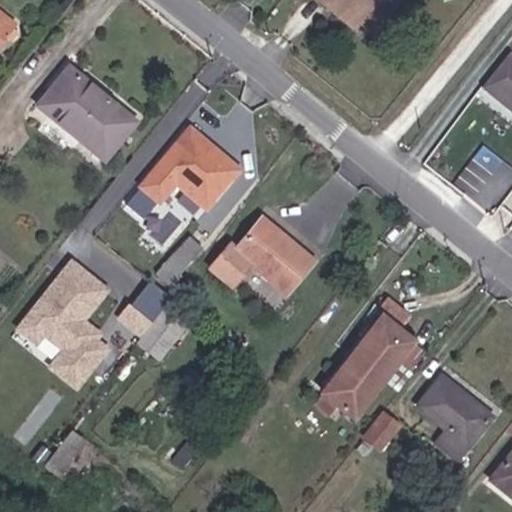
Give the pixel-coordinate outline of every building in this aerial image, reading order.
[(360,44),(391,6),(383,0),(298,0),(296,3),(309,14),(314,8),(346,33),(360,44)] [(341,38),(346,33),(314,8),(309,14),(341,38)] [(511,136),(511,77),(491,60),(463,96),(511,136)] [(45,92),(54,98),(68,84),(57,76),(45,92)] [(31,107),(89,156),(117,124),(68,84),(54,98),(45,92),(31,107)] [(168,182),(197,207),(229,168),(215,157),(209,162),(176,136),(134,186),(150,201),(168,182)] [(285,295),(311,264),(253,218),(230,246),(223,242),(203,266),(225,283),(244,260),(285,295)] [(172,278),(189,256),(193,251),(170,233),(148,259),(172,278)] [(75,320),(100,290),(66,261),(12,326),(30,341),(37,332),(57,349),(43,365),(68,386),(99,349),(88,339),(92,334),(75,320)] [(153,327),(172,303),(151,286),(132,310),(153,327)] [(153,327),(132,310),(122,322),(143,339),(153,327)] [(160,365),(187,332),(165,314),(138,348),(160,365)] [(312,387),(341,410),(401,338),(372,314),(312,387)] [(423,436),(446,455),(483,415),(432,374),(409,401),(433,423),(423,436)] [(380,408),(365,441),(386,450),(400,417),(380,408)] [(69,428),(48,468),(66,478),(87,438),(69,428)] [(511,440),(510,439),(480,475),(511,501),(511,440)]
